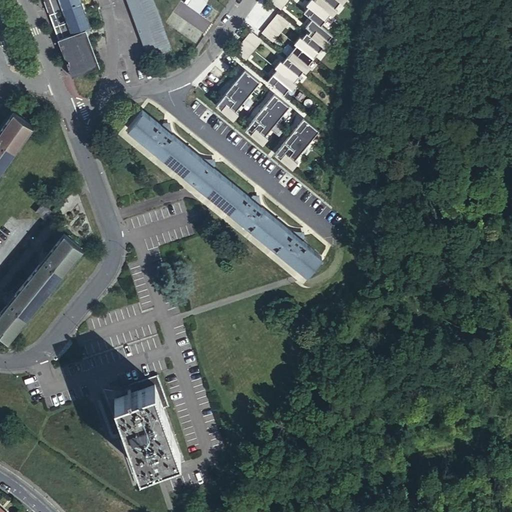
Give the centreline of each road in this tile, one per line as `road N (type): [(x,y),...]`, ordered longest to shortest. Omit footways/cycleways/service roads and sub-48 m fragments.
road 1 (residential): [(0,360),(43,351),(112,261),(100,194),(69,115)]
road 2 (residential): [(248,0),(221,38),(173,81),(69,115)]
road 3 (residential): [(69,115),(26,0)]
